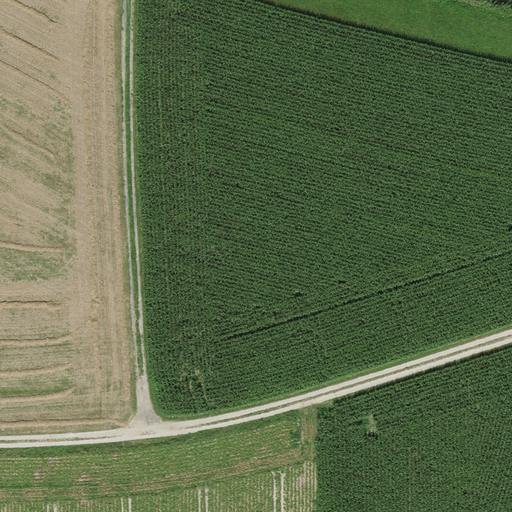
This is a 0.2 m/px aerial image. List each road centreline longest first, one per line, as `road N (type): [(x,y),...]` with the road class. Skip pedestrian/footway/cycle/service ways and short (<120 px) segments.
road 1 (track): [(130,0),(129,199),(150,431)]
road 2 (track): [(150,431),(282,408),(511,336)]
road 3 (track): [(0,441),(150,431)]
